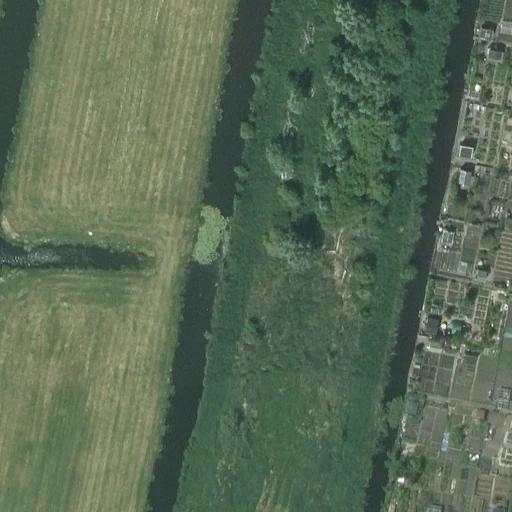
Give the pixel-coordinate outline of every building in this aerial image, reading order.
[(478,36),(491,38),(493,29),(480,26),(478,36)] [(488,48),(487,55),(500,58),(501,51),(488,48)] [(470,156),(472,145),(460,143),(458,154),(470,156)] [(457,181),(469,183),(471,170),(460,168),(457,181)] [(484,281),(486,270),(478,268),(475,279),(484,281)] [(435,333),(437,319),(426,317),(424,331),(435,333)] [(483,422),(484,414),(476,412),(475,420),(483,422)] [(395,479),(404,481),(407,470),(398,467),(395,479)]
